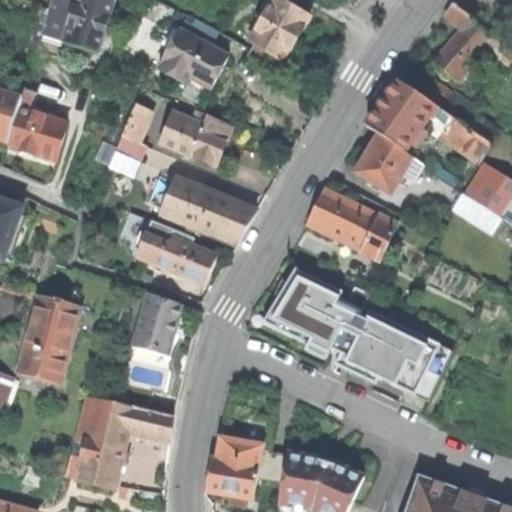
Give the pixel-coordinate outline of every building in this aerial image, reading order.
[(51,0),(45,22),(41,35),(79,47),(98,53),(113,1),(108,0),(51,0)] [(310,18),(280,0),(264,0),(243,36),(257,44),(250,55),(279,72),(290,52),(310,18)] [(511,48),(508,46),(494,35),(492,37),(473,21),(475,20),(455,4),(447,16),(462,31),(446,49),(435,61),(455,79),(485,47),(493,53),(499,58),(503,53),(511,60),(511,48)] [(7,42),(37,49),(41,35),(45,22),(15,16),(7,42)] [(511,34),(502,25),(494,35),(508,46),(511,40),(511,34)] [(229,56),(180,30),(159,70),(187,85),(191,79),(211,90),(218,76),(229,56)] [(468,81),(493,53),(485,47),(455,79),(461,83),(466,79),(468,81)] [(491,144),(399,81),(385,101),(367,126),(379,135),(405,151),(409,144),(415,148),(426,132),(421,128),(427,120),(433,120),(436,132),(480,162),(491,144)] [(0,139),(10,142),(23,99),(0,91),(0,139)] [(56,161),(67,122),(27,111),(33,94),(25,91),(23,99),(10,142),(9,147),(34,154),(56,161)] [(153,112),(136,105),(123,136),(139,143),(153,112)] [(233,127),(208,116),(203,126),(174,114),(162,144),(216,166),(223,149),(233,127)] [(425,166),(405,151),(379,135),(366,157),(356,172),(391,194),(404,174),(415,181),(425,166)] [(511,191),(511,180),(486,164),(464,194),(502,218),(511,224),(511,210),(504,205),(511,191)] [(257,210),(178,178),(163,215),(237,245),(246,228),(257,210)] [(398,225),(325,190),(315,209),(308,224),(381,260),(398,225)] [(493,232),(502,218),(464,194),(455,208),(493,232)] [(0,257),(14,262),(30,219),(18,215),(20,209),(2,202),(3,200),(0,198),(0,257)] [(195,239),(153,221),(137,256),(205,285),(211,271),(217,257),(192,246),(195,239)] [(381,316),(309,282),(300,302),(290,323),(340,348),(338,352),(338,356),(340,359),(361,369),(365,369),(368,367),(379,343),(371,339),(381,316)] [(181,305),(148,293),(138,330),(171,339),(175,325),(181,305)] [(30,325),(18,371),(59,382),(78,309),(29,295),(22,323),(30,325)] [(0,406),(10,378),(0,374),(0,406)] [(170,441),(173,416),(132,408),(87,398),(77,440),(85,441),(82,457),(70,455),(65,475),(76,481),(113,490),(121,456),(127,432),(170,441)] [(263,447),(223,439),(220,459),(213,458),(210,474),(207,492),(254,500),(258,479),(284,483),(279,511),(349,511),(367,474),(339,461),(330,459),(321,456),(289,453),(289,457),(262,450),(263,447)] [(406,511),(511,511),(511,507),(488,499),(486,501),(475,497),(464,493),(464,490),(419,475),(406,511)] [(127,490),(119,488),(117,499),(124,500),(127,490)]
